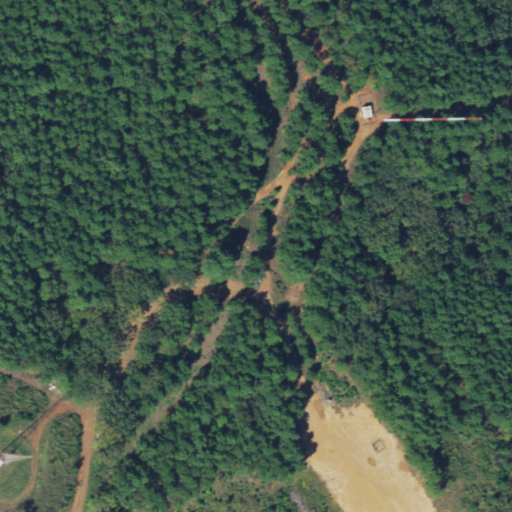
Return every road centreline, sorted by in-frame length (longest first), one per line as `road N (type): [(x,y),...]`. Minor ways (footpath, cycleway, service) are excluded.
road 1 (residential): [(147,311),(329,126),(330,102),(279,48),(256,0)]
road 2 (residential): [(76,511),(94,397),(147,311)]
